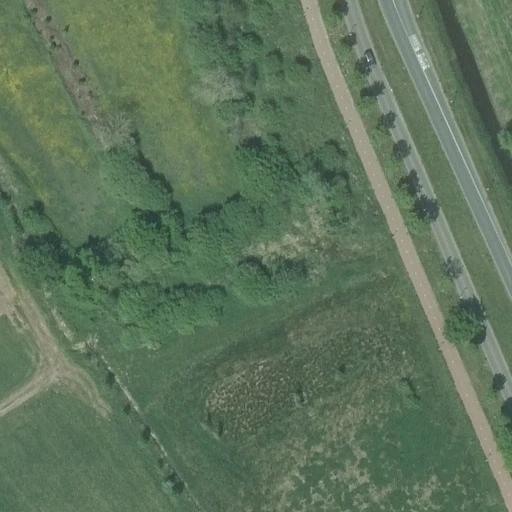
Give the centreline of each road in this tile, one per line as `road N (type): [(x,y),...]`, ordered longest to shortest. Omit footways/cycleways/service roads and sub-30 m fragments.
road 1 (secondary): [(348,0),(511,403)]
road 2 (secondary): [(511,285),(391,0)]
